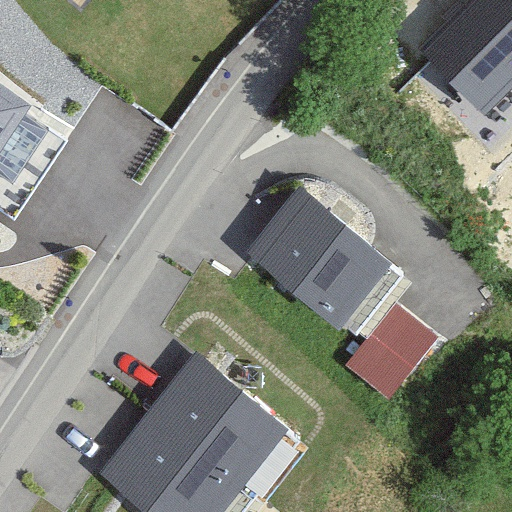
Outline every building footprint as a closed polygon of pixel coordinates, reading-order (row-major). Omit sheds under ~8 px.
[(511,87),(511,0),(471,0),(420,50),(484,114),(511,87)] [(0,151),(30,107),(0,87),(0,151)] [(247,248),(338,314),(390,244),(298,178),(247,248)] [(395,389),(444,326),(400,292),(351,355),(395,389)] [(198,346),(151,410),(232,469),(279,405),(198,346)] [(151,410),(104,474),(156,511),(200,511),(232,469),(151,410)]
